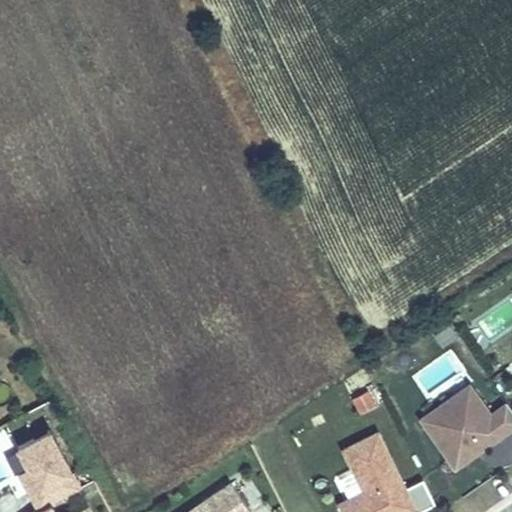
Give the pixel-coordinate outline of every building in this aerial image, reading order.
[(462,414),(485,398),(474,383),(452,399),(462,414)] [(368,390),(350,396),(357,414),(375,407),(368,390)] [(452,399),(425,418),(458,464),(479,449),(477,446),(484,441),(486,444),(511,426),(511,402),(495,413),(485,398),(462,414),(452,399)] [(486,444),(484,441),(477,446),(479,449),(486,444)] [(409,511),(411,511),(381,456),(347,474),(358,495),(343,503),(348,511),(409,511)] [(253,511),(233,484),(192,511),(253,511)]
